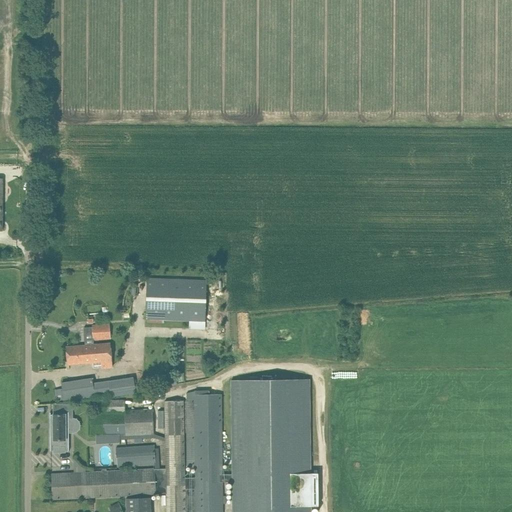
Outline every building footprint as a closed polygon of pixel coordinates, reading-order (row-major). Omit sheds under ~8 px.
[(146,320),(189,321),(189,329),(205,329),(206,280),(147,278),(146,320)] [(109,324),(92,326),(93,340),(110,339),(109,324)] [(101,362),(102,368),(112,367),(110,344),(94,345),(85,346),(66,347),(68,364),(101,362)] [(93,384),(92,379),(61,384),(62,401),(110,393),(111,397),(136,393),(133,377),(93,384)] [(232,482),(232,511),(310,511),(311,506),(318,506),(317,473),(310,474),(309,379),(231,380),(232,474),(232,482)] [(232,474),(222,474),(222,393),(194,394),(194,398),(186,399),(187,441),(187,467),(196,467),(196,478),(185,478),(184,511),(222,511),(222,482),(232,482),(232,474)] [(184,511),(185,478),(185,458),(184,401),(164,401),(165,438),(165,442),(166,469),(160,469),(158,448),(155,449),(154,446),(116,448),(117,467),(154,465),(155,469),(61,474),(51,474),(52,499),(62,499),(156,494),(166,493),(166,511),(184,511)] [(98,414),(90,415),(91,415),(91,434),(90,434),(91,435),(96,435),(119,434),(126,434),(126,435),(154,434),(153,409),(125,409),(125,401),(98,401),(98,414)] [(50,412),(50,453),(51,453),(51,452),(53,452),(53,454),(66,454),(66,452),(68,452),(69,452),(69,434),(69,418),(73,418),(73,404),(53,404),(53,415),(50,415),(50,412)] [(119,434),(96,435),(96,443),(119,442),(119,434)] [(126,498),(126,511),(151,511),(151,497),(126,498)] [(118,511),(123,510),(119,502),(109,507),(111,511),(118,511)]
